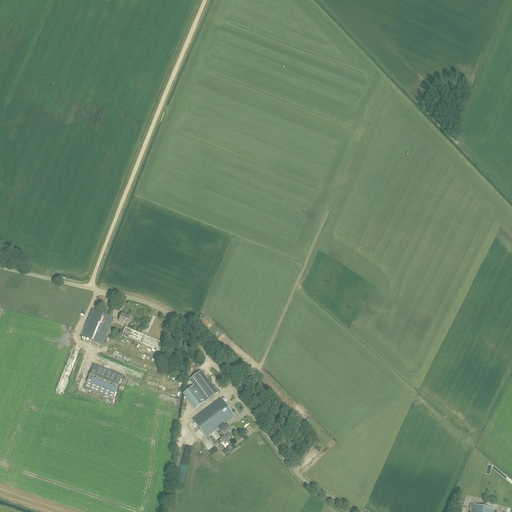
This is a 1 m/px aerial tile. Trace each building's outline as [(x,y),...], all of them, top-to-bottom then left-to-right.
[(102,346),(113,318),(92,309),(81,337),(102,346)] [(119,322),(127,325),(130,319),(122,315),(119,322)] [(166,344),(125,327),(122,336),(122,337),(120,340),(119,342),(136,349),(139,343),(162,352),(166,344)] [(122,376),(94,364),(85,387),(113,399),(122,376)] [(189,380),(194,387),(184,394),(196,410),(214,397),(200,378),(203,376),(200,372),(189,380)] [(206,438),(218,429),(224,425),(234,417),(222,401),(194,422),(206,438)] [(226,428),(225,426),(224,425),(218,429),(220,432),(220,433),(221,435),(222,435),(223,435),(224,437),(225,437),(229,434),(232,432),(227,426),(226,428)] [(232,438),(229,434),(225,437),(224,437),(221,439),(223,442),(224,443),(225,443),(226,443),(227,444),(229,442),(229,441),(229,440),(232,438)] [(328,446),(332,439),(328,436),(324,443),(328,446)] [(203,442),(208,447),(213,443),(208,437),(203,442)] [(305,470),(324,451),(319,446),(300,465),(305,470)]
